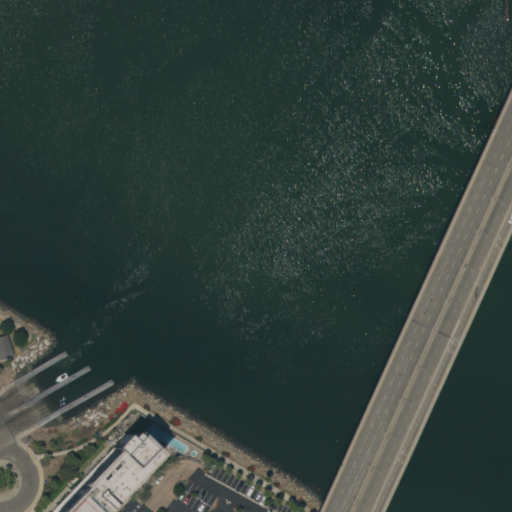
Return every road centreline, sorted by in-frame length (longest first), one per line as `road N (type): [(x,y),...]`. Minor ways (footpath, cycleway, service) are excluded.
road 1 (trunk): [(511,130),(335,511)]
road 2 (trunk): [(361,511),(511,184)]
